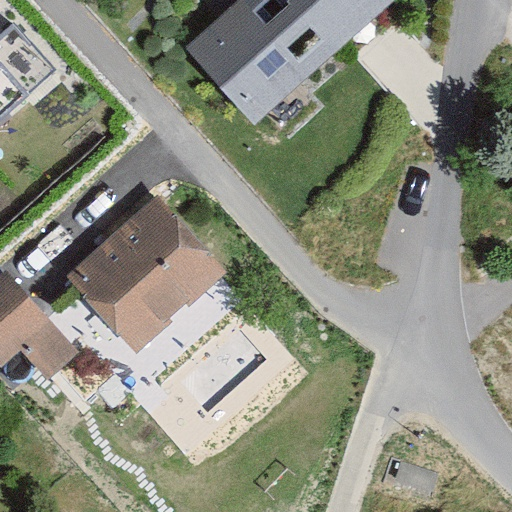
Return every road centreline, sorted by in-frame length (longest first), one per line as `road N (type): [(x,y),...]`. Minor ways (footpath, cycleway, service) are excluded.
road 1 (unclassified): [(414,340),(449,0)]
road 2 (residential): [(414,340),(368,414),(332,511)]
road 3 (unclassified): [(511,465),(414,340)]
